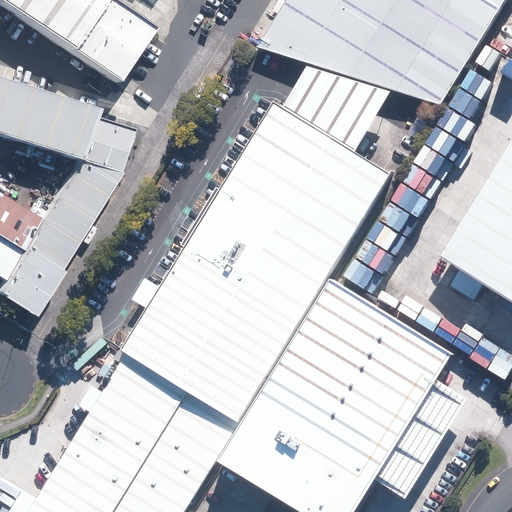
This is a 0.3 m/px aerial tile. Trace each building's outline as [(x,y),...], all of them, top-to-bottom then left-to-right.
[(3,0),(73,46),(104,0),(3,0)] [(116,0),(104,0),(73,46),(121,79),(156,26),(116,0)] [(448,102),(511,1),(511,0),(295,0),(290,9),(266,46),(325,64),(407,90),(448,102)] [(368,150),(407,90),(325,64),(297,106),(368,150)] [(511,101),(511,81),(497,72),(469,116),(480,123),(486,114),(499,122),(511,101)] [(0,131),(83,158),(121,170),(135,127),(96,115),(99,106),(0,75),(0,131)] [(297,106),(289,100),(127,357),(243,426),(403,171),(368,150),(297,106)] [(83,158),(68,183),(101,203),(121,170),(83,158)] [(53,205),(87,226),(101,203),(68,183),(53,205)] [(511,188),(465,263),(511,292),(511,188)] [(0,277),(6,281),(27,246),(45,219),(0,191),(0,277)] [(45,219),(27,246),(62,268),(87,226),(53,205),(45,219)] [(27,246),(6,281),(0,290),(0,291),(36,314),(64,269),(62,268),(27,246)] [(412,494),(474,394),(444,375),(460,349),(344,276),(231,455),(322,511),(356,511),(380,474),(412,494)] [(191,511),(243,426),(127,357),(117,352),(22,511),(191,511)]
